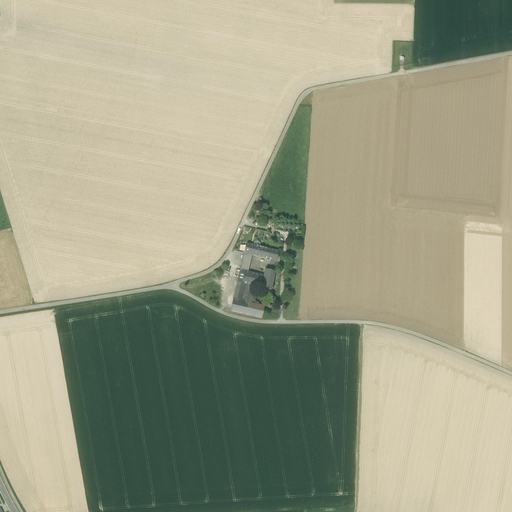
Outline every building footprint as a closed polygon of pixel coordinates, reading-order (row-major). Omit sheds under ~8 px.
[(252,255),(268,259),(270,250),(247,244),(244,253),(252,255)] [(278,251),(270,250),(268,259),(271,260),(270,265),(275,266),(278,251)] [(240,270),(248,272),(252,255),(244,253),(240,270)] [(255,287),(261,288),(263,276),(248,272),(240,270),(237,282),(255,287)] [(265,270),(263,276),(261,288),(271,290),(275,272),(273,272),(265,270)] [(237,282),(233,299),(252,303),(255,287),(237,282)] [(265,306),(252,303),(233,299),(230,312),(262,319),(265,306)]
